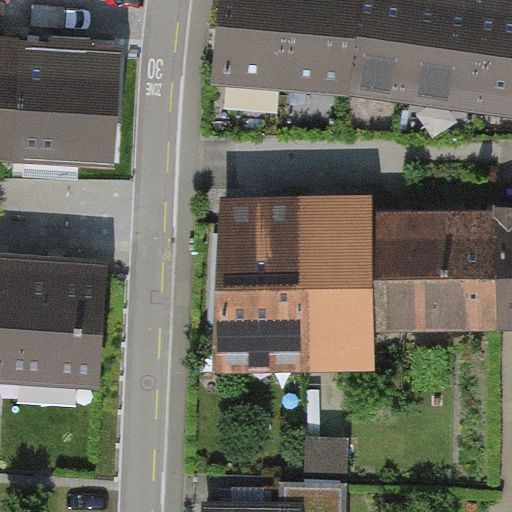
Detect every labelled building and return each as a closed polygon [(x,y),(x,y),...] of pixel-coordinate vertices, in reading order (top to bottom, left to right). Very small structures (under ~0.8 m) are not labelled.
[(511,0),(224,0),(218,65),(511,97),(511,0)] [(114,48),(0,41),(0,159),(107,166),(114,48)] [(370,194),(216,196),(218,368),(372,366),(371,332),(370,213),(370,194)] [(434,332),(496,331),(495,211),(433,212),(434,332)] [(511,211),(495,211),(496,331),(511,331),(511,211)] [(371,332),(434,332),(433,212),(370,213),(371,332)] [(111,264),(0,257),(0,384),(104,391),(111,264)] [(314,470),(354,473),(356,441),(316,438),(314,470)] [(298,511),(298,497),(200,497),(200,511),(298,511)]
